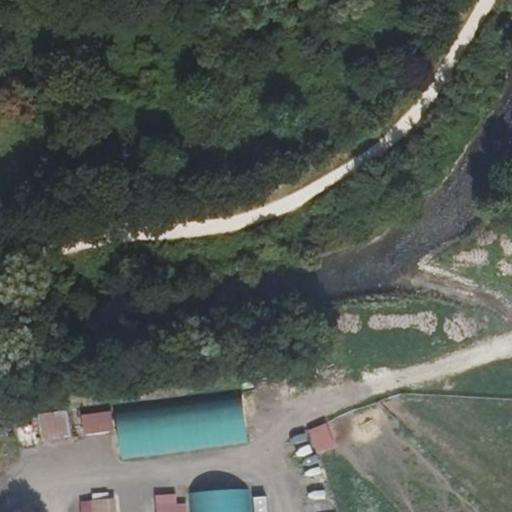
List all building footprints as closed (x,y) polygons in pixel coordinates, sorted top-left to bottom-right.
[(153,103),(158,74),(142,71),(141,74),(140,74),(139,78),(141,79),(139,86),(123,83),(100,78),(101,75),(99,75),(98,77),(95,76),(91,92),(153,103)] [(116,414),(123,462),(248,444),(241,396),(116,414)] [(9,410),(7,399),(0,400),(0,411),(0,412),(9,410)] [(62,412),(33,416),(37,442),(66,437),(62,412)] [(107,413),(78,417),(81,434),(109,431),(107,413)] [(315,451),(335,448),(332,425),(311,428),(315,451)] [(190,493),(191,511),(251,511),(250,489),(190,493)] [(189,511),(189,495),(159,496),(159,511),(189,511)] [(104,511),(104,501),(86,502),(87,511),(86,511),(104,511)]
